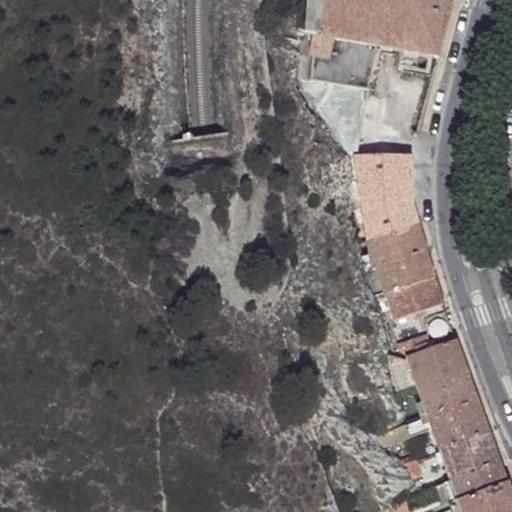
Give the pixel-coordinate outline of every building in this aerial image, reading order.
[(422,55),(436,58),(438,50),(448,14),(451,0),(307,0),(304,33),(312,34),(337,39),(377,47),(382,48),(400,51),(422,55)] [(306,80),(369,92),(377,47),(337,39),(312,34),(306,80)] [(377,47),(369,92),(374,93),(382,48),(377,47)] [(419,69),(422,55),(400,51),(397,66),(419,69)] [(349,154),(357,155),(365,114),(369,92),(306,80),(301,79),(340,137),(343,142),(349,154)] [(411,201),(411,157),(357,155),(361,202),(364,223),(366,240),(418,225),(411,201)] [(426,254),(418,225),(366,240),(369,255),(371,271),(378,269),(426,254)] [(435,280),(426,254),(378,269),(386,295),(435,280)] [(371,271),(369,255),(362,257),(365,273),(371,271)] [(444,306),(435,280),(386,295),(394,321),(415,315),(425,312),(444,306)] [(425,312),(415,315),(417,321),(426,318),(425,312)] [(466,369),(456,341),(431,350),(425,336),(399,346),(404,361),(408,360),(409,363),(412,371),(397,377),(403,392),(418,387),(466,369)] [(393,368),(397,377),(412,371),(409,363),(393,368)] [(466,369),(418,387),(429,417),(477,399),(466,369)] [(477,399),(429,417),(432,425),(441,450),(489,433),(477,399)] [(406,426),(409,433),(432,425),(429,417),(406,426)] [(406,426),(380,435),(384,447),(411,438),(409,433),(406,426)] [(499,462),(489,433),(441,450),(446,463),(452,480),(499,462)] [(446,463),(441,450),(435,453),(439,465),(446,463)] [(402,458),(404,464),(415,460),(413,454),(402,458)] [(415,460),(404,464),(409,479),(421,475),(415,460)] [(511,511),(511,499),(509,490),(499,462),(452,480),(456,493),(459,501),(452,504),(455,511),(511,511)] [(456,493),(452,480),(437,486),(442,498),(456,493)] [(409,511),(405,498),(395,501),(398,511),(409,511)]
